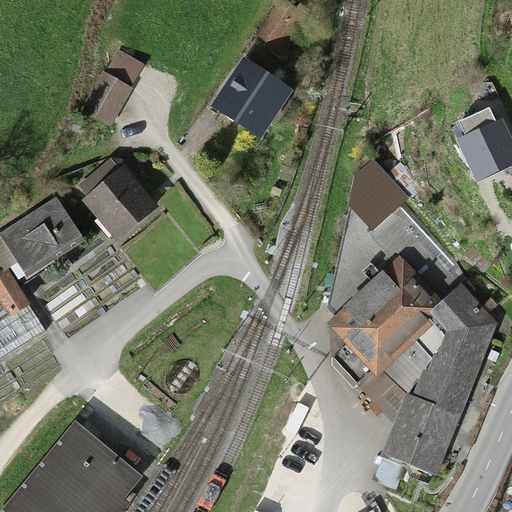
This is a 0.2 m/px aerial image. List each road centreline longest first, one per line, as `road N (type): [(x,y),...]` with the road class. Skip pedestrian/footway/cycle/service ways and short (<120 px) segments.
road 1 (residential): [(328,511),(342,456),(336,424),(284,315),(251,271),(231,261),(186,282),(80,370),(0,456)]
road 2 (track): [(145,135),(0,187)]
